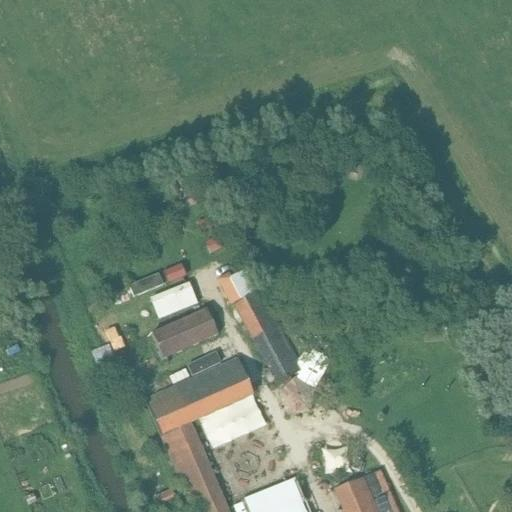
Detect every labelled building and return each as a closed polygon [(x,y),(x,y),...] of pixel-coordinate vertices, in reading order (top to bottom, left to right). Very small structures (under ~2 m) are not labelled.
[(197,198),(186,203),(189,208),(200,203),(197,198)] [(213,216),(196,225),(201,236),(218,227),(213,216)] [(224,234),(205,243),(210,254),(229,245),(224,234)] [(181,265),(162,273),(167,284),(186,277),(181,265)] [(157,276),(128,288),(132,299),(162,287),(157,276)] [(190,290),(151,305),(157,322),(196,306),(190,290)] [(259,292),(231,304),(273,381),(300,367),(259,292)] [(151,336),(162,361),(217,336),(206,311),(151,336)] [(215,354),(186,368),(191,378),(220,365),(215,354)] [(301,369),(296,378),(314,389),(323,372),(305,361),(301,369)] [(184,371),(168,379),(171,387),(188,379),(184,371)] [(396,511),(379,472),(359,480),(372,511),(396,511)] [(333,492),(341,511),(372,511),(359,480),(333,492)] [(170,491),(152,499),(158,511),(176,503),(170,491)]
